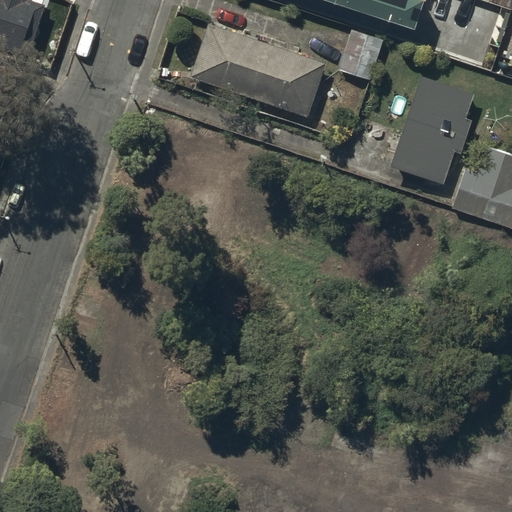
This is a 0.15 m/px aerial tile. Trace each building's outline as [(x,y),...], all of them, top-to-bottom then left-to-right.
[(0,0),(0,47),(29,57),(45,10),(28,4),(28,0),(0,0)] [(423,0),(324,0),(414,29),(423,0)] [(327,64),(211,25),(192,82),(309,121),(327,64)] [(384,40),(351,31),(339,73),(372,82),(384,40)] [(474,96),(420,77),(399,134),(395,132),(386,156),(395,159),(391,167),(443,186),(455,154),(460,156),(471,124),(465,121),(474,96)] [(511,154),(490,148),(482,175),(468,172),(457,213),(511,228),(511,154)] [(319,389),(289,379),(279,407),(308,417),(319,389)] [(335,511),(360,456),(336,445),(307,511),(335,511)] [(294,456),(275,449),(261,480),(280,489),(294,456)] [(271,511),(279,495),(255,486),(245,511),(271,511)]
